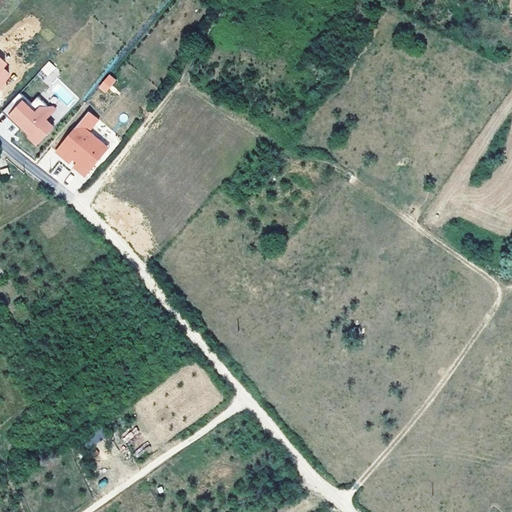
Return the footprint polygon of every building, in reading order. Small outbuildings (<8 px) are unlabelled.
[(0,88),(12,75),(4,68),(8,64),(0,57),(0,88)] [(51,73),(56,68),(49,61),(37,74),(48,85),(55,77),(51,73)] [(106,93),(116,79),(108,74),(98,88),(106,93)] [(20,93),(2,112),(17,126),(20,123),(23,125),(22,127),(30,135),(29,137),(37,144),(52,128),(44,121),(54,111),(38,97),(31,104),(20,93)] [(89,112),(56,152),(70,163),(76,155),(80,159),(74,167),(85,176),(98,161),(94,157),(105,144),(89,131),(88,130),(92,126),(93,127),(99,120),(89,112)] [(109,148),(105,144),(94,157),(98,161),(109,148)] [(206,477),(200,470),(187,481),(193,488),(206,477)]
